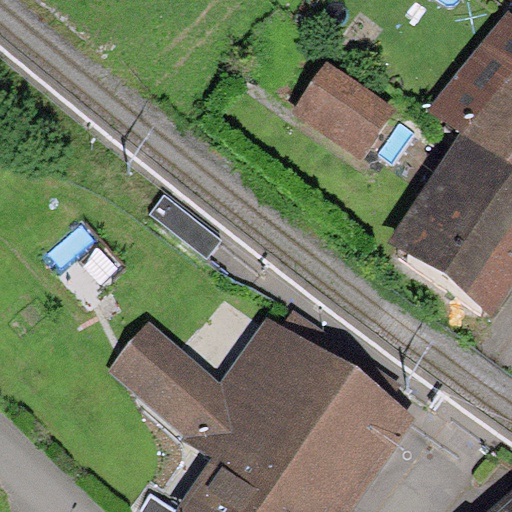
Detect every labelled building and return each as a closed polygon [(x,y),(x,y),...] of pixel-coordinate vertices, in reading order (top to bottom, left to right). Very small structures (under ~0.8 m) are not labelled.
[(511,186),(511,34),(500,25),(426,116),(463,147),(511,186)] [(324,65),(287,111),(353,163),(389,116),(324,65)] [(476,326),(511,282),(511,186),(463,147),(380,249),(476,326)] [(167,197),(153,214),(208,259),(222,242),(167,197)] [(169,511),(342,511),(407,423),(264,320),(218,382),(142,328),(106,377),(212,454),(169,511)] [(511,511),(511,499),(496,511),(511,511)]
